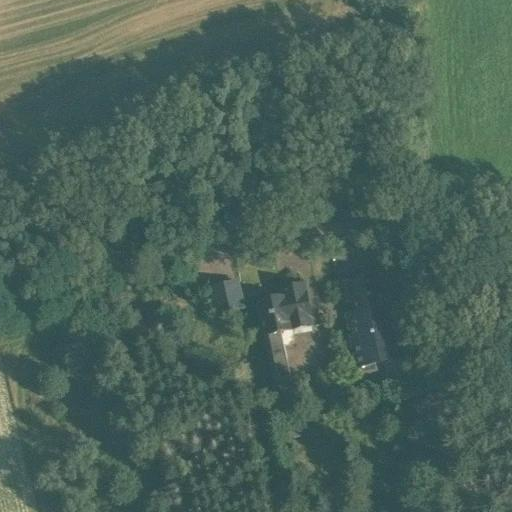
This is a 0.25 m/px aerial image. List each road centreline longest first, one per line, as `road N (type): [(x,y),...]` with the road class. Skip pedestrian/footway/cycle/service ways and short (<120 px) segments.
road 1 (residential): [(511,199),(210,252)]
road 2 (track): [(0,296),(210,252)]
